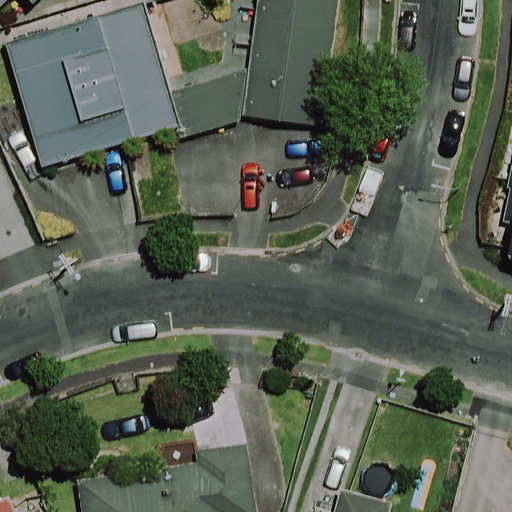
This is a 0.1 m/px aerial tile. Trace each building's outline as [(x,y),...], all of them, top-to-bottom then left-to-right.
[(333,0),(256,0),(244,74),(167,96),(144,15),(8,54),(42,172),(123,148),(126,157),(241,124),(269,124),(320,129),(333,0)] [(511,153),(490,256),(511,260),(511,153)] [(196,466),(76,486),(80,511),(257,511),(246,444),(194,453),(196,466)] [(388,511),(391,506),(343,494),(338,511),(388,511)] [(12,511),(8,501),(0,504),(0,511),(12,511)]
